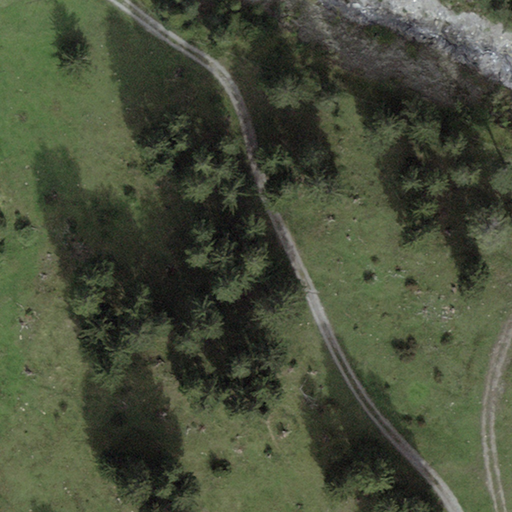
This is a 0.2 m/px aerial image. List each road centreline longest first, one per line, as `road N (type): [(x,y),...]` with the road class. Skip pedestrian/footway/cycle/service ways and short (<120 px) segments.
road 1 (track): [(117,0),(226,78),(261,187),(358,398),(451,498),(455,511)]
road 2 (track): [(511,336),(490,402),(503,511)]
